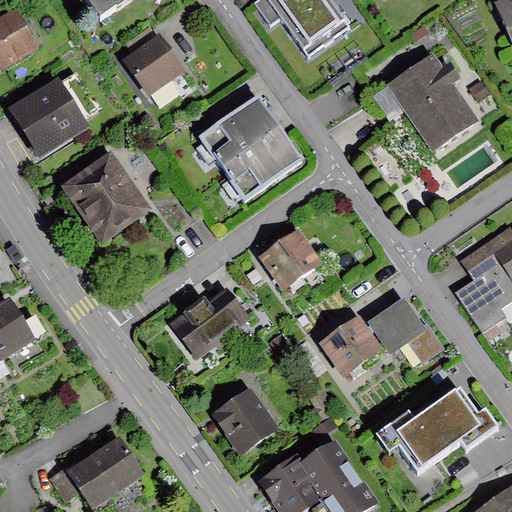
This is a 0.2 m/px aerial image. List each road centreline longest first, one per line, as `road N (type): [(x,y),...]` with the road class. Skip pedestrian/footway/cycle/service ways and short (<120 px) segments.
road 1 (residential): [(336,169),(101,338)]
road 2 (residential): [(101,338),(233,511)]
road 3 (residential): [(336,169),(218,0)]
road 4 (residential): [(0,181),(101,338)]
road 5 (residential): [(511,411),(404,260)]
road 6 (residential): [(511,188),(404,260)]
